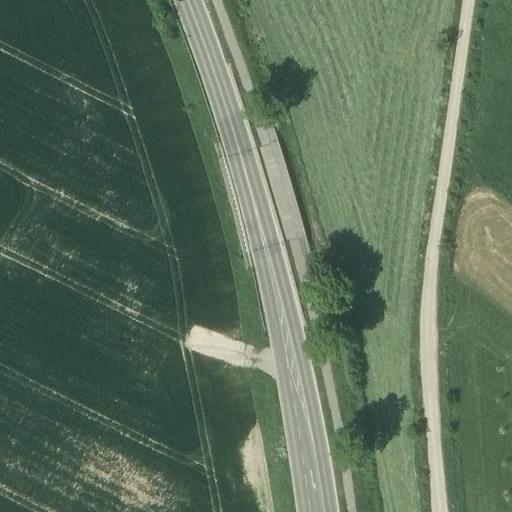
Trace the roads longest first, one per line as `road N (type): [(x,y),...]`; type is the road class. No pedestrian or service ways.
road 1 (secondary): [(312,511),(255,188),(186,0)]
road 2 (track): [(489,0),(439,326),(446,511)]
